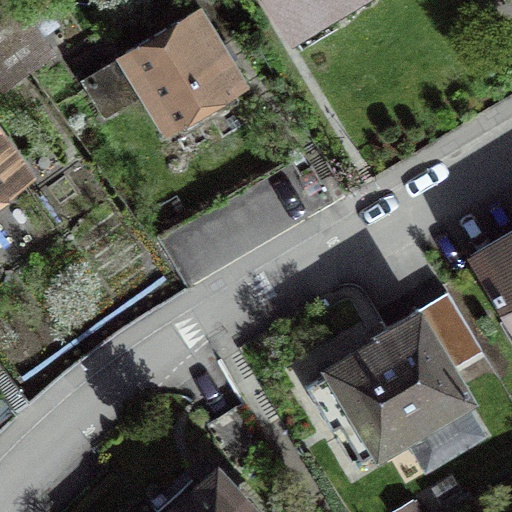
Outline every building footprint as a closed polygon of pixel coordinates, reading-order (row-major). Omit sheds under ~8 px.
[(239,0),(275,59),(375,0),(239,0)] [(190,7),(102,59),(156,149),(244,96),(190,7)] [(0,141),(0,211),(33,188),(0,141)] [(301,152),(156,234),(184,284),(330,202),(301,152)] [(511,233),(458,264),(511,356),(511,233)] [(407,316),(306,380),(370,480),(471,416),(407,316)] [(240,406),(211,422),(235,467),(264,451),(240,406)] [(246,511),(212,473),(166,511),(246,511)]
